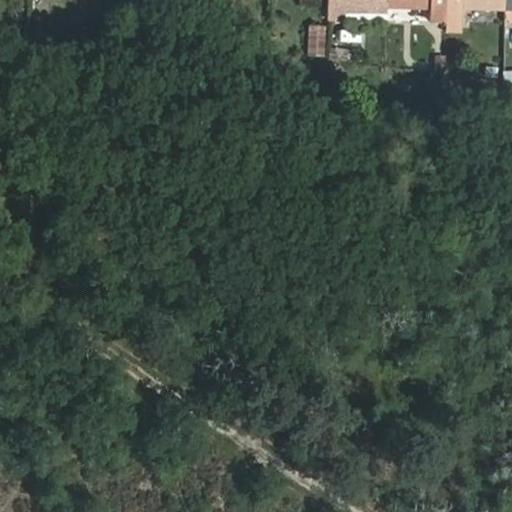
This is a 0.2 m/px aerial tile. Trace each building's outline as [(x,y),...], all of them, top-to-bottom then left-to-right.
[(343,7),(388,8),(388,0),(327,0),(327,21),(343,21),(343,7)] [(430,23),(446,23),(446,0),(388,0),(388,8),(431,8),(430,23)] [(463,8),(506,9),(505,0),(446,0),(446,23),(446,33),(462,34),(463,8)] [(388,22),(388,8),(343,7),(343,21),(388,22)] [(346,48),(327,48),(327,59),(346,60),(346,48)]
